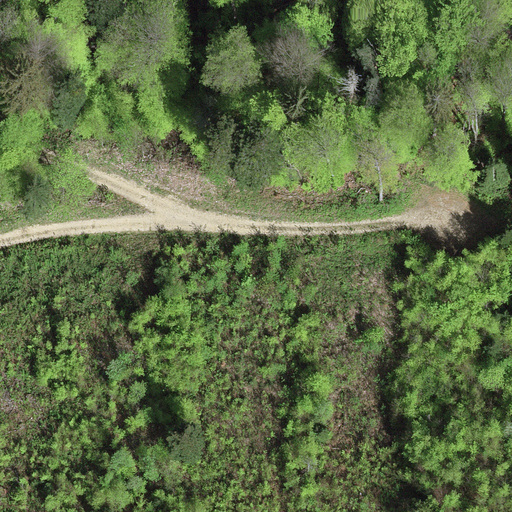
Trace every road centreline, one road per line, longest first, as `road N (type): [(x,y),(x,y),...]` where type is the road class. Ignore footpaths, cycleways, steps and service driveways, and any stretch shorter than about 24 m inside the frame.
road 1 (track): [(0,133),(194,217),(291,227),(457,217)]
road 2 (track): [(194,217),(0,239)]
